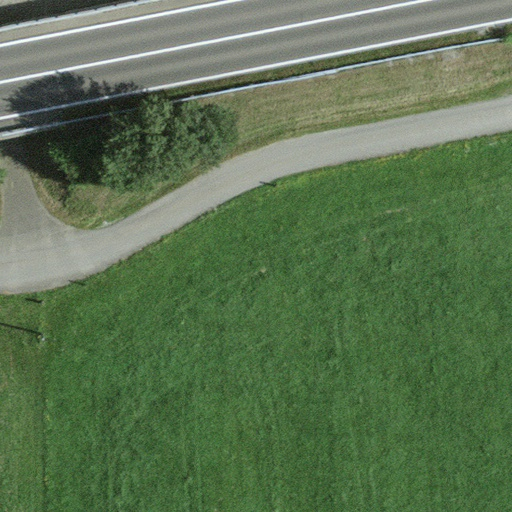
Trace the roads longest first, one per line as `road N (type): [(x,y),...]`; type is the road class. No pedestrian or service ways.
road 1 (unclassified): [(0,272),(27,271),(133,235),(267,159),(511,114)]
road 2 (trunk): [(434,0),(0,84)]
